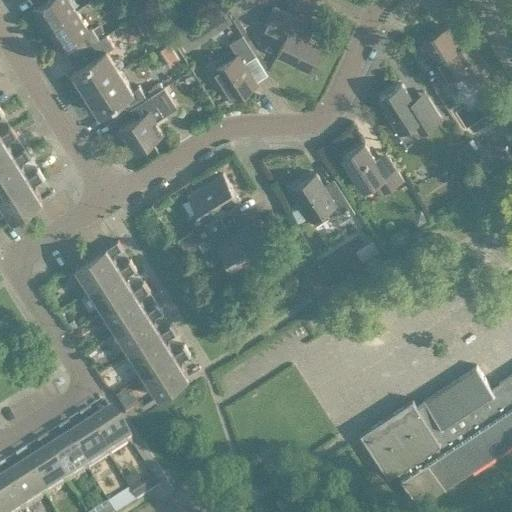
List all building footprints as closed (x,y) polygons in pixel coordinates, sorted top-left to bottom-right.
[(43,26),(72,7),(67,0),(37,0),(38,0),(30,5),(43,26)] [(236,0),(230,0),(225,3),(232,14),(242,8),(236,0)] [(147,4),(133,13),(142,29),(157,19),(147,4)] [(309,23),(270,4),(261,23),(282,34),(275,49),(310,66),(321,43),(304,35),(309,23)] [(221,5),(207,13),(216,27),(229,18),(221,5)] [(72,7),(43,26),(56,47),(79,32),(86,43),(96,37),(89,25),(85,27),(72,7)] [(444,25),(419,41),(443,80),(461,69),(468,79),(486,68),(468,38),(457,45),(444,25)] [(96,37),(86,43),(83,45),(90,55),(69,68),(83,89),(117,68),(104,48),(111,43),(103,32),(96,37)] [(252,53),(239,32),(226,40),(233,52),(211,67),(221,82),(218,84),(227,98),(253,81),(240,61),(252,53)] [(165,65),(177,57),(166,40),(154,48),(165,65)] [(123,107),(126,105),(143,95),(136,83),(129,88),(117,68),(83,89),(96,110),(116,97),(123,107)] [(398,81),(376,95),(397,128),(412,119),(418,129),(438,116),(421,90),(409,98),(398,81)] [(143,95),(126,105),(132,115),(116,126),(130,148),(160,129),(153,118),(174,104),(161,84),(143,95)] [(511,113),(499,121),(511,141),(511,113)] [(14,133),(9,126),(0,131),(0,161),(11,155),(2,141),(14,133)] [(362,140),(340,154),(360,186),(375,177),(381,188),(399,176),(382,149),(372,156),(362,140)] [(11,155),(0,161),(0,191),(25,176),(24,176),(16,162),(27,154),(23,147),(11,155)] [(476,161),(458,172),(467,185),(485,174),(476,161)] [(25,176),(0,191),(0,204),(9,219),(41,199),(30,183),(41,176),(36,169),(24,176),(25,176)] [(182,249),(195,241),(222,224),(216,213),(238,199),(220,171),(186,193),(196,209),(184,216),(192,228),(189,230),(189,231),(175,240),(182,249)] [(313,171),(289,186),(308,216),(322,208),(331,222),(351,209),(335,184),(325,190),(313,171)] [(399,201),(410,194),(403,184),(392,191),(399,201)] [(222,224),(195,241),(207,259),(221,250),(234,270),(268,248),(251,220),(229,234),(222,224)] [(117,267),(108,253),(119,245),(115,238),(104,245),(104,244),(72,264),(86,287),(117,267)] [(117,267),(86,287),(100,308),(131,288),(130,288),(121,274),(133,267),(128,259),(117,267)] [(131,288),(100,308),(113,329),(144,310),(144,309),(135,295),(147,288),(142,281),(130,288),(131,288)] [(158,331),(149,317),(160,309),(156,302),(144,309),(144,310),(113,329),(127,350),(158,331)] [(158,331),(127,350),(140,372),(171,352),(162,338),(174,330),(169,323),(158,331)] [(171,352),(140,372),(154,394),(187,374),(177,358),(188,352),(183,344),(171,352)] [(416,502),(442,485),(511,439),(511,369),(488,385),(473,363),(413,402),(410,396),(357,430),(386,474),(394,469),(416,502)] [(88,428),(107,458),(129,444),(110,413),(94,422),(87,411),(80,416),(88,428)] [(67,441),(86,472),(107,458),(88,428),(74,437),(66,425),(59,430),(66,441),(67,441)] [(45,455),(65,485),(86,472),(67,441),(66,441),(52,450),(45,439),(38,443),(45,455)] [(24,452),(16,457),(24,468),(44,499),(65,485),(45,455),(31,464),(24,452)] [(3,482),(22,511),(44,499),(24,468),(10,477),(2,466),(0,467),(0,477),(3,482)] [(139,482),(127,490),(135,501),(147,493),(157,487),(149,475),(139,482)] [(0,511),(22,511),(3,482),(0,483),(0,511)] [(117,496),(106,503),(111,511),(117,511),(124,508),(117,496)] [(276,510),(277,511),(292,511),(284,500),(274,506),(276,510)] [(111,511),(106,503),(92,511),(111,511)]
